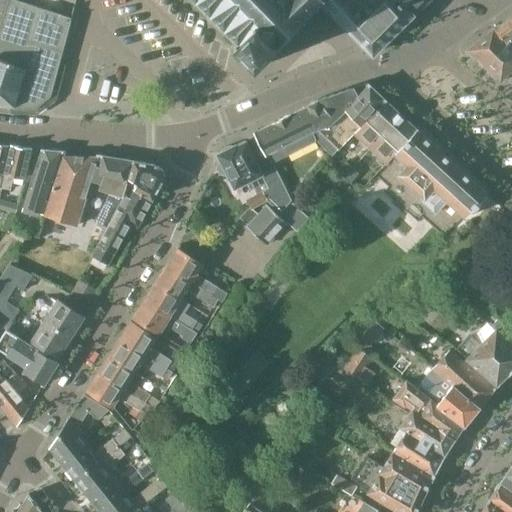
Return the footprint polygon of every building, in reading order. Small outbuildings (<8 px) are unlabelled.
[(0,0),(0,105),(12,107),(35,109),(50,97),(63,48),(67,47),(69,45),(70,42),(69,40),(67,37),(72,18),(15,0),(0,0)] [(189,0),(192,3),(192,4),(195,8),(198,4),(210,16),(206,20),(209,22),(210,21),(212,24),(219,31),(221,33),(220,34),(222,36),(226,33),(235,43),(233,45),(235,47),(234,48),(237,51),(234,60),(243,68),(251,66),(255,70),(257,68),(258,69),(261,67),(260,66),(275,50),(276,51),(279,48),(278,47),(304,20),(305,21),(308,18),(307,17),(319,5),(320,6),(322,4),(372,55),(412,15),(396,0),(189,0)] [(396,0),(412,15),(412,16),(429,0),(396,0)] [(70,6),(62,4),(60,11),(68,13),(70,6)] [(495,30),(494,30),(509,43),(511,41),(511,17),(511,18),(495,30)] [(511,41),(509,43),(494,30),(471,47),(470,53),(500,82),(511,69),(511,41)] [(355,132),(385,99),(367,82),(318,100),(318,101),(308,106),(308,107),(253,134),(264,157),(318,130),(339,150),(355,132)] [(401,114),(385,99),(355,132),(371,147),(401,114)] [(396,152),(417,129),(401,114),(371,147),(387,162),(396,152)] [(396,152),(408,164),(399,174),(424,197),(420,202),(435,216),(448,201),(465,217),(487,195),(417,129),(396,152)] [(233,147),(233,146),(225,148),(219,154),(220,155),(218,156),(221,162),(219,163),(216,169),(219,177),(226,177),(228,176),(235,189),(248,181),(256,195),(246,200),(251,210),(266,201),(261,191),(267,189),(259,175),(260,175),(244,143),(243,144),(236,148),(236,146),(233,147)] [(0,174),(4,176),(1,188),(8,190),(11,177),(25,178),(32,150),(11,146),(0,145),(0,174)] [(65,152),(41,151),(27,195),(20,218),(43,225),(45,216),(64,157),(65,152)] [(64,157),(45,216),(76,225),(91,180),(102,184),(100,190),(110,193),(95,222),(106,228),(120,202),(129,187),(126,185),(133,161),(98,155),(97,157),(64,157)] [(359,173),(346,160),(337,170),(350,182),(359,173)] [(129,187),(153,200),(165,178),(163,170),(153,165),(133,161),(126,185),(129,187)] [(277,206),(288,200),(277,178),(266,183),(277,206)] [(120,202),(106,228),(91,256),(107,265),(131,224),(138,227),(153,200),(129,187),(120,202)] [(0,199),(0,209),(14,213),(17,205),(0,199)] [(267,206),(246,227),(265,246),(286,224),(267,206)] [(9,212),(0,226),(0,228),(6,232),(10,225),(13,215),(9,212)] [(177,250),(166,267),(218,300),(221,302),(228,291),(219,283),(215,288),(196,276),(202,266),(177,250)] [(0,278),(0,310),(6,302),(14,288),(20,292),(30,277),(9,264),(0,278)] [(155,284),(181,300),(186,291),(213,309),(218,300),(166,267),(155,284)] [(155,284),(144,301),(190,331),(195,323),(174,310),(181,300),(155,284)] [(44,320),(71,337),(84,317),(57,300),(44,320)] [(144,301),(133,319),(158,335),(164,326),(185,339),(190,331),(144,301)] [(0,310),(0,326),(6,330),(19,310),(6,302),(0,310)] [(380,325),(373,319),(355,341),(362,347),(380,325)] [(30,342),(58,359),(71,337),(44,320),(30,342)] [(455,351),(496,385),(508,374),(511,369),(511,343),(506,339),(511,333),(496,320),(490,327),(494,330),(479,346),(467,336),(455,351)] [(130,323),(119,340),(164,368),(168,361),(149,349),(156,339),(130,323)] [(57,363),(6,330),(0,339),(0,349),(26,366),(23,372),(43,385),(57,363)] [(158,377),(164,368),(119,340),(108,357),(134,373),(139,365),(158,377)] [(342,367),(367,384),(374,374),(366,366),(371,358),(356,347),(342,367)] [(448,350),(432,370),(478,408),(494,388),(448,350)] [(0,378),(3,376),(6,379),(15,372),(0,355),(0,378)] [(108,357),(98,374),(149,407),(154,399),(136,388),(142,378),(134,373),(108,357)] [(438,403),(436,406),(463,425),(464,425),(478,408),(432,370),(426,378),(436,387),(429,396),(438,403)] [(3,376),(0,378),(0,406),(17,427),(30,406),(29,406),(33,400),(23,388),(27,385),(15,372),(6,379),(3,376)] [(149,407),(98,374),(86,391),(112,408),(118,398),(130,405),(127,412),(141,420),(149,407)] [(463,425),(436,406),(404,382),(391,401),(402,408),(403,407),(410,412),(455,438),(463,425)] [(49,448),(63,464),(87,445),(74,429),(79,425),(88,411),(99,418),(108,409),(85,394),(49,448)] [(444,455),(455,438),(410,412),(390,444),(395,448),(392,452),(433,475),(444,455)] [(97,458),(87,445),(63,464),(76,481),(118,449),(131,439),(124,432),(103,449),(105,452),(97,458)] [(76,481),(88,496),(112,477),(103,466),(111,460),(113,463),(123,455),(118,449),(76,481)] [(416,511),(421,500),(433,475),(392,452),(382,468),(366,458),(351,480),(368,491),(367,494),(383,503),(397,511),(416,511)] [(100,511),(125,493),(143,478),(143,477),(157,467),(151,461),(127,480),(129,483),(122,489),(112,477),(88,496),(100,511)] [(511,479),(505,474),(500,482),(511,490),(511,479)] [(132,502),(125,493),(100,511),(135,511),(148,502),(174,482),(167,475),(132,502)] [(354,488),(335,476),(329,485),(349,495),(354,488)] [(487,502),(501,511),(511,511),(511,490),(500,482),(487,502)] [(39,511),(41,511),(27,493),(16,511),(14,511),(12,511),(11,511),(39,511)] [(165,501),(173,511),(181,505),(173,494),(165,501)] [(155,511),(148,502),(135,511),(155,511)] [(501,511),(487,502),(481,511),(501,511)] [(376,511),(377,511),(364,503),(358,511),(376,511)]
